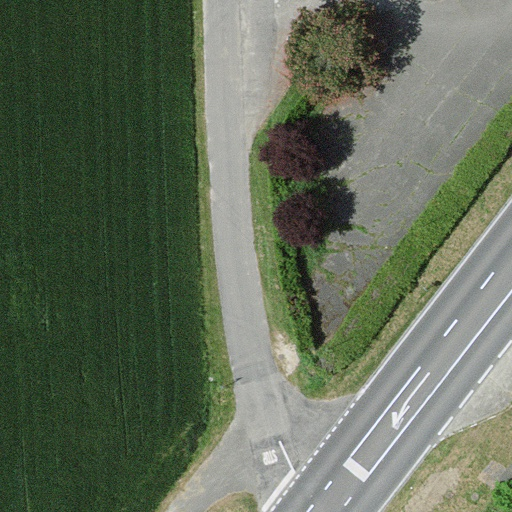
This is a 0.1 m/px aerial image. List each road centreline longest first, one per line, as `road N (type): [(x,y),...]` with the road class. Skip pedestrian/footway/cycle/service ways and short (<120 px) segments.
road 1 (residential): [(230,0),(239,261),(293,511)]
road 2 (primary): [(325,511),(511,273)]
